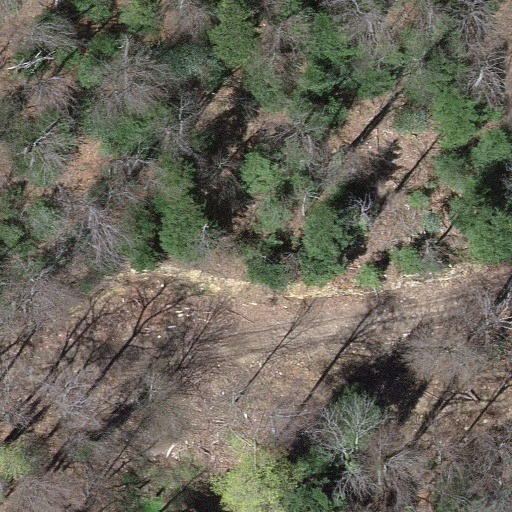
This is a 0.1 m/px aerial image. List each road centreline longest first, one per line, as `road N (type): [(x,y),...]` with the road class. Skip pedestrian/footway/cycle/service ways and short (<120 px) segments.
road 1 (track): [(511,278),(377,316),(117,362),(0,364)]
road 2 (track): [(117,362),(358,410),(461,413),(511,398)]
